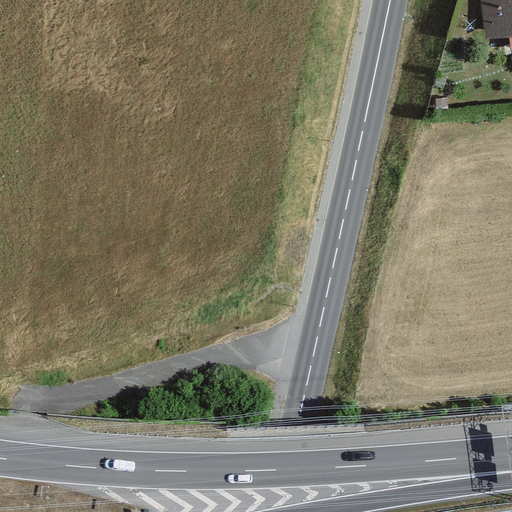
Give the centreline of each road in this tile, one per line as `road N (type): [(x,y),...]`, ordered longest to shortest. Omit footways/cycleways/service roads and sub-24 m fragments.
road 1 (secondary): [(278,511),(389,0)]
road 2 (motorway): [(511,456),(257,470),(0,458)]
road 3 (motorway): [(511,475),(311,511)]
